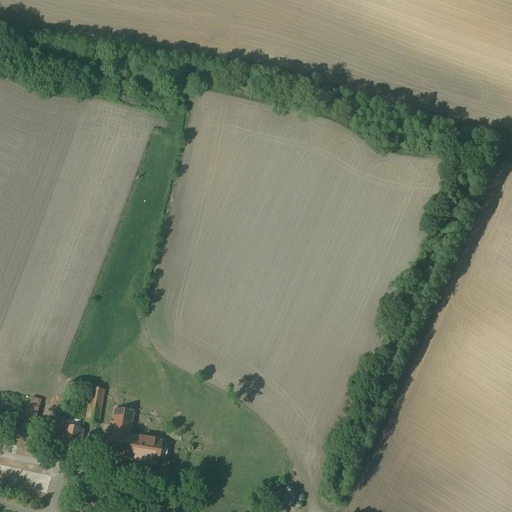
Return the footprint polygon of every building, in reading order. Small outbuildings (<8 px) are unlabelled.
[(91,389),(85,423),(98,425),(104,391),(91,389)] [(27,397),(17,431),(28,434),(38,400),(27,397)] [(109,433),(108,433),(104,457),(126,461),(130,437),(133,414),(113,411),(109,433)] [(84,423),(65,420),(63,428),(83,431),(84,423)] [(83,431),(63,428),(58,457),(77,460),(83,431)] [(161,442),(130,437),(126,461),(157,466),(161,442)] [(92,488),(81,485),(78,493),(90,496),(92,488)]
